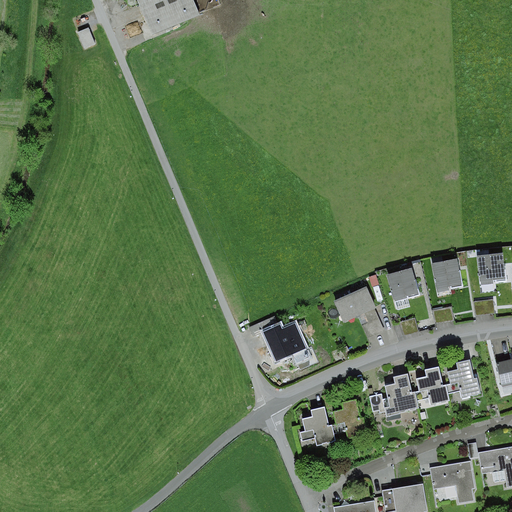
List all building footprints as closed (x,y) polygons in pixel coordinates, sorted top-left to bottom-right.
[(197,0),(143,0),(159,35),(204,15),(197,0)] [(80,32),(86,48),(98,44),(91,27),(80,32)] [(508,254),(478,257),(480,285),(511,282),(508,254)] [(464,259),(433,265),(438,295),(469,289),(464,259)] [(418,269),(388,276),(394,304),(424,297),(418,269)] [(370,284),(337,298),(347,321),(364,313),(377,308),(379,307),(370,284)] [(496,299),(475,302),(477,318),(498,316),(496,299)] [(455,306),(432,310),(435,327),(458,323),(455,306)] [(366,340),(388,330),(377,308),(364,313),(368,321),(359,325),(366,340)] [(276,315),(251,326),(255,336),(281,324),(276,315)] [(416,318),(400,322),(404,336),(420,332),(416,318)] [(281,324),(261,334),(275,363),(292,355),(294,359),(306,353),(291,320),(281,324)] [(471,360),(456,363),(458,370),(447,372),(451,394),(460,392),(462,399),(479,395),(471,360)] [(511,360),(494,365),(499,388),(511,384),(511,360)] [(439,367),(424,370),(426,377),(415,380),(422,409),(447,404),(439,367)] [(407,374),(393,378),(395,385),(385,388),(387,394),(369,398),(373,413),(384,410),(386,420),(417,412),(407,374)] [(356,400),(342,404),(343,411),(333,413),(336,426),(344,424),(347,441),(364,437),(356,400)] [(327,407),(309,412),(310,418),(303,420),(306,432),(298,433),(301,443),(313,440),(315,449),(336,444),(327,407)] [(473,456),(480,455),(477,440),(471,441),(473,456)] [(511,448),(481,453),(484,472),(505,469),(508,489),(511,488),(511,448)] [(471,462),(432,467),(435,490),(458,486),(461,505),(478,503),(471,462)] [(485,481),(495,480),(494,472),(485,472),(485,481)] [(427,511),(424,484),(383,489),(385,511),(411,508),(411,511),(427,511)] [(377,511),(376,502),(337,507),(337,511),(377,511)]
